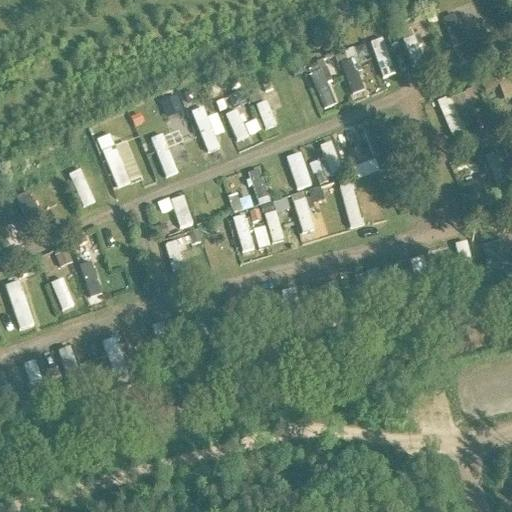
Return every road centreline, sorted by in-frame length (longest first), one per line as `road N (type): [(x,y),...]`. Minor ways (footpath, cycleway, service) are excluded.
road 1 (track): [(7,511),(306,430),(465,444),(480,511)]
road 2 (track): [(511,316),(291,375)]
